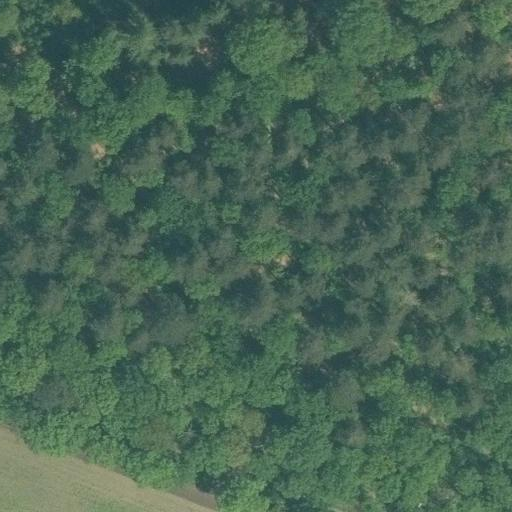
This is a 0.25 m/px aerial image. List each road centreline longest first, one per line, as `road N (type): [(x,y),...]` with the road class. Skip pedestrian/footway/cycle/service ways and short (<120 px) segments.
road 1 (track): [(0,109),(461,0)]
road 2 (track): [(129,440),(320,511)]
road 3 (track): [(0,391),(129,440)]
